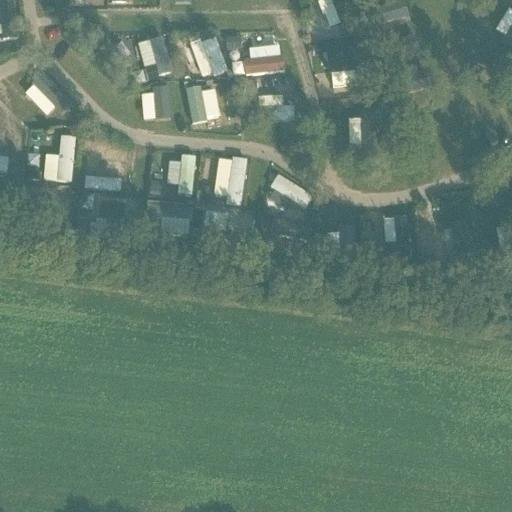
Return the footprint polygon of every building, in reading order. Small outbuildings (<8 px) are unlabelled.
[(318,0),(305,0),(313,30),(325,27),(318,0)] [(379,41),(396,35),(391,21),(374,28),(379,41)] [(350,28),(338,32),(342,42),(353,38),(350,28)] [(208,75),(208,76),(214,74),(202,39),(186,44),(198,79),(208,75)] [(421,47),(431,76),(454,68),(444,40),(421,47)] [(240,42),(227,43),(228,55),(241,54),(240,42)] [(216,66),(228,64),(226,46),(213,47),(216,66)] [(360,48),(325,51),(328,82),(363,79),(360,48)] [(492,53),(479,58),(483,70),(496,65),(492,53)] [(392,55),(384,58),(388,70),(396,67),(392,55)] [(185,69),(176,71),(178,81),(187,79),(185,69)] [(145,73),(133,77),(137,90),(149,86),(145,73)] [(404,80),(394,83),(398,96),(408,92),(404,80)] [(372,85),(362,85),(363,95),(372,95),(372,85)] [(255,86),(243,87),(243,101),(256,100),(255,86)] [(232,87),(221,89),(223,104),(235,102),(232,87)] [(180,89),(164,90),(165,102),(181,102),(180,89)] [(8,90),(0,97),(9,107),(16,100),(8,90)] [(144,103),(129,104),(131,128),(146,127),(144,103)] [(150,105),(151,123),(164,123),(163,104),(150,105)] [(260,126),(281,124),(279,107),(258,109),(260,126)] [(326,111),(329,130),(361,125),(359,107),(326,111)] [(366,131),(354,132),(354,146),(366,146),(366,131)] [(84,143),(83,155),(93,156),(94,144),(84,143)] [(232,157),(225,207),(241,209),(248,160),(232,157)] [(382,157),(368,157),(368,169),(382,169),(382,157)] [(27,172),(26,184),(39,185),(41,173),(27,172)] [(136,172),(136,185),(153,185),(153,172),(136,172)] [(71,179),(70,194),(104,195),(105,181),(71,179)] [(255,197),(293,211),(299,193),(261,179),(255,197)] [(151,187),(150,200),(163,201),(164,188),(151,187)] [(201,193),(199,207),(213,208),(214,194),(201,193)] [(265,220),(266,208),(251,206),(250,218),(265,220)] [(308,215),(307,226),(315,227),(316,216),(308,215)] [(23,220),(16,228),(27,236),(34,228),(23,220)] [(427,228),(437,267),(461,261),(451,222),(427,228)] [(76,224),(75,235),(86,236),(87,225),(76,224)] [(292,243),(293,225),(258,224),(257,242),(292,243)] [(329,236),(342,236),(342,224),(329,224),(329,236)] [(370,246),(382,245),(380,225),(369,225),(370,246)] [(137,236),(136,246),(148,247),(149,237),(137,236)] [(239,244),(237,257),(249,259),(251,245),(239,244)] [(302,253),(300,267),(309,268),(311,254),(302,253)] [(496,257),(482,259),(484,272),(497,270),(496,257)] [(374,261),(362,261),(362,275),(374,275),(374,261)] [(421,271),(419,285),(432,287),(433,273),(421,271)] [(501,271),(490,274),(493,285),(504,282),(501,271)]
